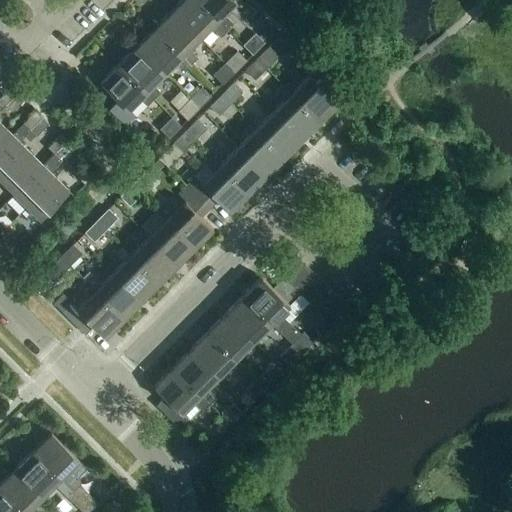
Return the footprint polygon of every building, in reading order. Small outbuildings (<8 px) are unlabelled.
[(196,0),(181,0),(171,10),(199,38),(210,27),(220,37),(227,30),(196,0)] [(233,0),(196,0),(227,30),(233,24),(223,14),(235,1),(233,0)] [(171,10),(153,28),(190,64),(197,58),(188,49),(199,38),(171,10)] [(153,28),(136,46),(164,74),(175,62),(183,71),(190,64),(153,28)] [(243,46),(252,55),(264,43),(255,34),(243,46)] [(136,46),(118,64),(153,99),(159,92),(152,85),(164,74),(136,46)] [(268,47),(257,59),(266,68),(278,56),(268,47)] [(237,52),(225,64),(234,73),(246,61),(237,52)] [(266,68),(257,59),(245,70),(254,80),(266,68)] [(153,99),(118,64),(99,82),(108,91),(100,99),(125,125),(134,116),(128,110),(139,98),(146,105),(153,99)] [(234,73),(225,64),(213,76),(222,85),(234,73)] [(291,93),(319,121),(337,103),(309,75),(291,93)] [(233,83),(221,94),(230,104),(242,92),(233,83)] [(273,111),(301,139),(319,121),(291,93),(282,85),(276,91),(284,100),(273,111)] [(0,110),(5,105),(4,105),(16,93),(10,87),(0,97),(0,110)] [(201,87),(189,99),(199,108),(210,96),(201,87)] [(4,105),(5,105),(11,112),(23,100),(16,93),(4,105)] [(230,104),(221,94),(209,106),(218,116),(230,104)] [(199,108),(189,99),(177,111),(187,120),(199,108)] [(0,135),(0,158),(19,140),(29,130),(29,129),(41,117),(35,111),(12,134),(7,128),(0,135)] [(255,129),(283,157),(301,139),(273,111),(255,129)] [(29,129),(29,130),(36,136),(48,124),(41,117),(29,129)] [(159,129),(168,138),(180,126),(171,117),(159,129)] [(197,119),(185,131),(194,140),(206,128),(197,119)] [(237,147),(265,175),(283,157),(255,129),(237,147)] [(173,143),(182,152),(194,140),(185,131),(173,143)] [(54,154),(66,142),(59,135),(47,147),(53,154),(54,154)] [(0,158),(0,180),(1,181),(31,152),(19,140),(0,158)] [(14,194),(26,206),(56,177),(50,171),(61,160),(60,160),(72,148),(66,142),(54,154),(53,154),(43,164),(14,194)] [(220,165),(248,193),(265,175),(237,147),(220,165)] [(1,181),(14,194),(43,164),(31,152),(1,181)] [(195,177),(186,186),(209,209),(218,200),(229,211),(248,193),(220,165),(211,156),(205,163),(213,171),(201,184),(195,177)] [(164,164),(159,159),(148,169),(154,175),(164,164)] [(72,172),(85,185),(91,178),(79,166),(72,172)] [(143,173),(131,184),(141,194),(153,182),(143,173)] [(56,177),(26,206),(39,219),(68,189),(56,177)] [(141,194),(131,184),(120,196),(129,206),(141,194)] [(166,219),(194,247),(212,228),(201,217),(209,209),(186,186),(178,194),(184,200),(172,212),(165,205),(158,211),(166,219)] [(108,208),(96,220),(105,229),(117,218),(108,208)] [(166,219),(148,237),(176,265),(194,247),(166,219)] [(105,229),(96,220),(84,232),(93,241),(105,229)] [(148,237),(130,255),(158,283),(176,265),(148,237)] [(72,244),(60,256),(70,265),(81,254),(72,244)] [(21,252),(14,245),(4,255),(11,262),(21,252)] [(124,262),(112,273),(140,301),(158,283),(130,255),(121,247),(115,253),(124,262)] [(279,273),(288,281),(305,264),(296,255),(279,273)] [(70,265),(60,256),(49,268),(58,277),(70,265)] [(288,281),(296,289),(313,272),(305,264),(288,281)] [(296,289),(304,298),(321,281),(313,272),(296,289)] [(92,275),(85,281),(123,318),(140,301),(112,273),(101,284),(92,275)] [(242,295),(270,323),(279,332),(288,322),(280,314),(300,294),(283,277),(272,288),(261,277),(242,295)] [(123,318),(85,281),(79,288),(88,297),(76,309),(70,303),(62,312),(84,334),(93,326),(104,337),(123,318)] [(304,298),(313,306),(330,289),(321,281),(304,298)] [(313,306),(321,315),(338,298),(330,289),(313,306)] [(242,295),(225,313),(253,341),(270,323),(242,295)] [(321,315),(330,323),(347,306),(338,298),(321,315)] [(225,313),(207,331),(235,359),(253,341),(225,313)] [(207,331),(189,349),(217,377),(235,359),(207,331)] [(303,332),(292,344),(301,353),(313,342),(303,332)] [(301,353),(292,344),(280,356),(289,365),(301,353)] [(189,349),(171,367),(209,404),(216,397),(206,388),(217,377),(189,349)] [(209,404),(171,367),(153,386),(164,397),(156,405),(178,427),(187,418),(181,413),(193,402),(202,411),(209,404)] [(268,368),(256,380),(265,389),(277,377),(268,368)] [(265,389),(256,380),(244,392),(254,401),(265,389)] [(232,404),(220,416),(230,425),(242,413),(232,404)] [(230,425),(220,416),(209,428),(218,437),(230,425)] [(32,450),(60,478),(72,490),(66,496),(75,506),(87,494),(79,485),(77,475),(86,467),(51,432),(32,450)] [(14,468),(42,496),(60,478),(32,450),(14,468)] [(0,482),(0,489),(22,511),(26,511),(42,496),(14,468),(0,482)] [(0,511),(22,511),(0,489),(0,511)] [(87,494),(75,506),(82,511),(87,511),(97,503),(87,494)]
